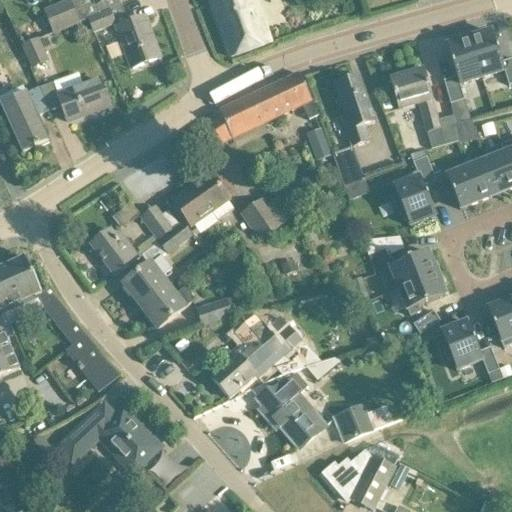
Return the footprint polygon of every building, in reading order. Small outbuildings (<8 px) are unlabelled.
[(70,1),(44,12),(53,35),(54,36),(80,26),(79,24),(83,22),(83,23),(88,21),(89,21),(121,8),(117,0),(76,0),(71,3),(70,1)] [(209,0),(231,59),(271,44),(254,0),(209,0)] [(89,21),(88,21),(91,28),(94,35),(116,25),(118,29),(133,70),(159,60),(144,19),(127,25),(121,8),(89,21)] [(511,60),(502,64),(492,34),(470,41),(482,80),(504,73),(509,88),(511,86),(511,60)] [(23,47),(33,69),(48,62),(38,41),(23,47)] [(482,80),(470,41),(447,48),(457,78),(444,82),(451,106),(464,102),(460,87),(482,80)] [(425,73),(390,82),(396,102),(399,112),(419,106),(429,141),(431,150),(444,146),(460,142),(456,126),(453,118),(438,122),(437,121),(438,121),(432,102),(433,102),(430,92),(425,73)] [(200,132),(212,152),(232,140),(302,107),(309,121),(319,117),(300,76),(220,113),(222,118),(200,132)] [(352,149),(353,149),(370,144),(364,128),(375,125),(359,77),(336,85),(347,117),(342,118),(352,149)] [(59,98),(68,124),(109,109),(100,82),(59,98)] [(24,88),(0,98),(0,103),(1,106),(23,155),(35,150),(49,144),(37,118),(50,112),(39,89),(27,95),(24,88)] [(389,99),(381,101),(385,113),(392,110),(389,99)] [(456,126),(461,146),(478,142),(472,122),(456,126)] [(511,142),(500,147),(504,156),(505,156),(511,172),(511,142)] [(325,144),(311,149),(316,162),(330,157),(325,144)] [(410,157),(413,164),(417,163),(426,159),(424,153),(410,157)] [(511,190),(511,172),(505,156),(504,156),(486,163),(499,196),(511,190)] [(417,174),(392,184),(398,198),(395,199),(401,215),(404,214),(410,228),(435,217),(424,188),(436,183),(435,181),(431,172),(426,159),(417,163),(413,164),(417,174)] [(467,171),(480,204),(499,196),(486,163),(467,171)] [(438,169),(431,172),(435,181),(441,178),(438,169)] [(480,204),(467,171),(447,179),(460,211),(480,204)] [(345,188),(365,181),(362,172),(341,179),(345,188)] [(174,203),(185,219),(191,228),(212,214),(218,223),(234,211),(228,203),(229,202),(211,177),(174,203)] [(243,217),(260,241),(281,226),(264,202),(243,217)] [(143,219),(161,243),(173,233),(155,210),(143,219)] [(173,233),(161,243),(159,244),(168,257),(192,238),(182,226),(173,233)] [(110,231),(91,246),(115,278),(139,260),(123,239),(119,243),(110,231)] [(399,239),(382,241),(388,257),(404,250),(399,239)] [(391,269),(399,291),(439,275),(435,266),(433,267),(428,254),(391,269)] [(124,286),(142,308),(167,288),(161,280),(172,271),(162,258),(151,266),(150,266),(124,286)] [(0,270),(0,327),(5,338),(11,336),(14,334),(10,325),(43,311),(73,348),(67,353),(89,381),(98,393),(120,376),(109,365),(51,292),(52,291),(51,290),(41,294),(26,259),(0,270)] [(443,284),(439,275),(399,291),(411,318),(421,314),(419,309),(446,297),(441,285),(443,284)] [(361,279),(345,285),(354,310),(371,304),(361,279)] [(167,288),(142,308),(159,331),(185,311),(184,310),(196,302),(186,289),(174,297),(167,288)] [(197,311),(203,328),(243,314),(238,298),(227,302),(227,301),(197,311)] [(511,346),(511,314),(508,304),(488,312),(503,350),(511,346)] [(420,337),(441,323),(434,313),(414,326),(420,337)] [(211,381),(229,401),(254,379),(257,382),(302,343),(289,328),(275,341),(269,333),(268,334),(254,318),(234,336),(248,352),(240,358),(239,357),(211,381)] [(457,373),(482,362),(488,377),(500,372),(499,371),(490,349),(479,354),(468,324),(442,335),(447,348),(444,349),(448,361),(451,359),(457,373)] [(0,379),(19,371),(17,366),(5,338),(0,327),(0,379)] [(508,367),(499,371),(500,372),(503,380),(511,376),(508,367)] [(262,409),(259,412),(270,425),(274,422),(299,451),(327,428),(300,396),(308,389),(297,375),(282,386),(274,393),(267,393),(257,402),(262,409)] [(155,449),(142,435),(146,432),(125,409),(116,418),(105,406),(90,420),(62,446),(70,471),(99,441),(133,477),(148,463),(144,460),(155,449)] [(360,410),(334,420),(345,445),(363,437),(393,425),(389,415),(386,408),(364,418),(360,410)] [(396,413),(389,415),(393,425),(400,422),(396,413)] [(34,511),(33,510),(24,485),(19,487),(0,438),(0,503),(3,511),(34,511)] [(26,450),(42,467),(55,454),(40,438),(26,450)] [(334,465),(321,477),(334,492),(337,494),(339,493),(351,499),(350,501),(371,511),(373,511),(395,470),(381,463),(386,452),(379,444),(366,454),(365,452),(350,465),(347,461),(338,469),(334,465)] [(399,491),(410,471),(401,466),(390,487),(399,491)] [(499,511),(500,510),(485,503),(481,511),(499,511)]
